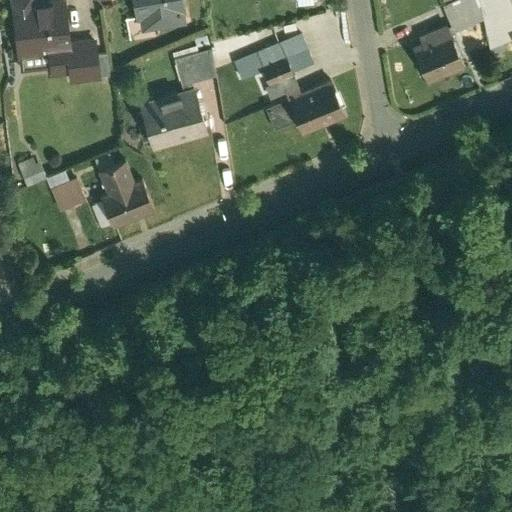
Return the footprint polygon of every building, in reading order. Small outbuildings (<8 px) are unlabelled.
[(31,0),(11,0),(17,56),(47,52),(70,50),(70,43),(65,0),(50,0),(32,2),(31,0)] [(131,0),(133,16),(141,15),(142,29),(183,24),(182,11),(186,11),(184,0),(131,0)] [(472,0),(457,0),(447,4),(439,7),(446,25),(449,34),(481,22),(472,0)] [(472,0),(481,22),(487,51),(511,41),(511,14),(506,0),(472,0)] [(409,48),(424,85),(464,70),(449,34),(446,25),(416,37),(419,44),(409,48)] [(220,38),(222,50),(250,47),(248,34),(220,38)] [(96,41),(70,43),(70,50),(47,52),(49,77),(98,73),(96,41)] [(278,44),(254,55),(259,68),(284,57),(278,44)] [(172,59),(183,93),(193,89),(191,83),(213,76),(209,48),(172,59)] [(286,99),(299,94),(288,67),(263,77),(267,86),(262,88),(268,102),(284,95),(286,99)] [(295,121),(301,136),(344,117),(329,81),(299,94),(286,99),(295,121)] [(152,153),(208,135),(193,89),(183,93),(158,100),(157,96),(136,102),(152,153)] [(270,131),(295,121),(286,99),(261,110),(270,131)] [(111,228),(153,211),(139,178),(133,181),(124,158),(95,170),(104,193),(97,195),(111,228)] [(43,180),(44,179),(37,164),(33,166),(30,159),(19,164),(21,171),(17,173),(24,188),(43,180)] [(58,212),(83,201),(73,178),(67,181),(62,171),(44,179),(43,180),(58,212)]
